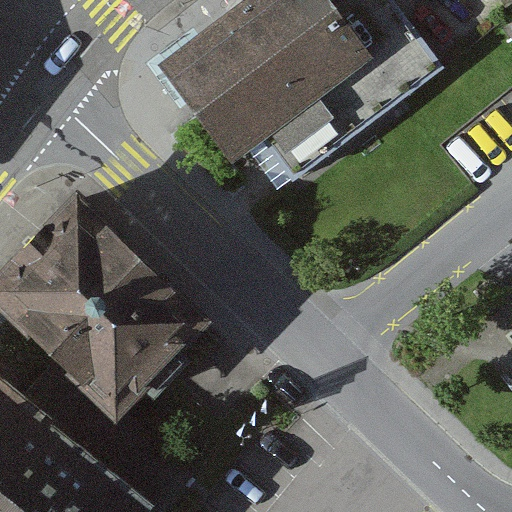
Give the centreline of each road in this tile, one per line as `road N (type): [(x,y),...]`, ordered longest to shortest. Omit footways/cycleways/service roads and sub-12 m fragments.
road 1 (residential): [(49,95),(483,511)]
road 2 (secondary): [(132,0),(49,95)]
